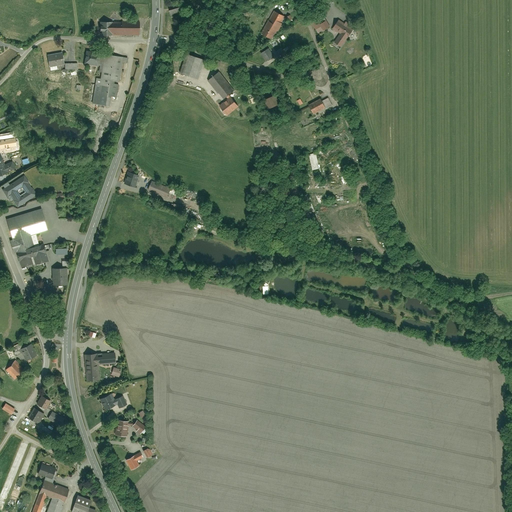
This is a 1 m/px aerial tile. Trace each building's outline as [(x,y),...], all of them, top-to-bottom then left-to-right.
[(168,6),(171,15),(183,12),(181,3),(168,6)] [(274,11),(262,35),(274,41),(287,17),(274,11)] [(319,31),(323,29),(325,32),(330,29),(325,22),(322,25),(319,20),(314,24),(319,31)] [(341,34),(334,44),(342,50),(353,36),(356,30),(342,20),(335,30),(341,34)] [(112,22),(101,22),(101,35),(139,34),(139,23),(112,23),(112,22)] [(268,50),(262,53),(267,62),(273,58),(268,50)] [(86,51),(86,65),(100,65),(100,51),(86,51)] [(50,54),(51,66),(65,65),(64,53),(50,54)] [(124,56),(105,54),(102,79),(96,78),(92,104),(112,107),(113,97),(118,98),(124,56)] [(189,54),(183,75),(200,80),(206,59),(189,54)] [(66,61),(66,70),(78,69),(78,60),(66,61)] [(217,73),(208,82),(224,99),(233,90),(217,73)] [(273,95),(260,101),(266,113),(278,107),(273,95)] [(221,108),(228,116),(241,106),(234,98),(221,108)] [(309,105),(314,115),(328,108),(324,99),(309,105)] [(0,132),(0,139),(16,133),(14,127),(0,132)] [(5,147),(10,158),(21,154),(16,142),(5,147)] [(0,154),(0,176),(17,170),(14,162),(6,165),(1,154),(0,154)] [(126,185),(137,188),(141,174),(129,171),(126,185)] [(27,180),(25,176),(3,189),(6,196),(9,194),(16,207),(38,195),(29,179),(27,180)] [(152,181),(147,192),(168,200),(173,190),(152,181)] [(175,201),(173,209),(186,213),(188,205),(175,201)] [(43,211),(8,221),(22,270),(49,262),(44,246),(35,248),(32,237),(50,232),(43,211)] [(56,248),(56,257),(68,256),(68,247),(56,248)] [(53,269),(54,290),(68,289),(66,269),(53,269)] [(13,346),(16,351),(23,348),(21,343),(13,346)] [(19,364),(34,357),(29,346),(23,348),(16,351),(14,352),(19,364)] [(83,356),(84,381),(97,381),(96,366),(117,365),(117,353),(93,354),(93,355),(83,356)] [(14,361),(5,370),(14,379),(23,369),(14,361)] [(114,368),(112,375),(120,378),(122,371),(114,368)] [(116,405),(118,404),(120,409),(128,405),(124,395),(116,398),(117,401),(115,402),(112,395),(101,399),(106,410),(116,406),(116,405)] [(42,397),(38,405),(47,409),(51,402),(42,397)] [(7,404),(3,410),(12,416),(16,410),(7,404)] [(35,406),(28,419),(39,425),(46,411),(35,406)] [(53,411),(49,418),(60,424),(64,417),(53,411)] [(117,420),(115,435),(128,437),(130,422),(117,420)] [(138,422),(134,428),(141,435),(146,429),(138,422)] [(43,426),(40,431),(48,437),(52,431),(43,426)] [(149,447),(143,451),(147,458),(153,454),(149,447)] [(143,458),(140,453),(126,461),(131,471),(140,466),(137,461),(143,458)] [(43,463),(39,475),(54,480),(58,468),(43,463)] [(54,499),(48,511),(61,511),(65,503),(66,503),(71,491),(44,481),(39,493),(41,494),(33,511),(41,511),(47,496),(54,499)] [(93,501),(79,495),(72,511),(98,511),(99,511),(90,508),(93,501)]
